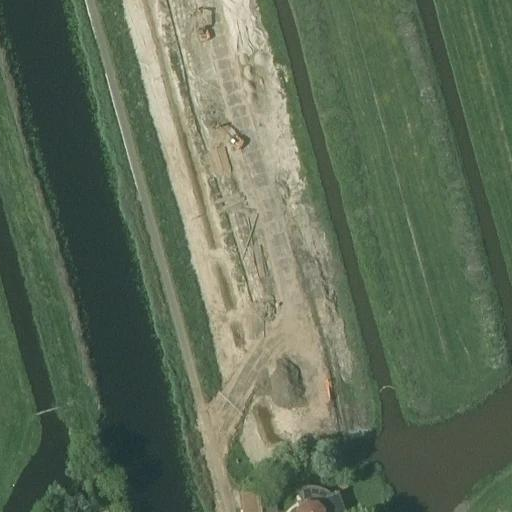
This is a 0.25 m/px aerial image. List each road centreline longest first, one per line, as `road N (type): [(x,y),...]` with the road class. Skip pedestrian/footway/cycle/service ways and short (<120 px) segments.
road 1 (track): [(0,153),(67,405)]
road 2 (track): [(67,405),(33,415),(33,445),(1,511)]
